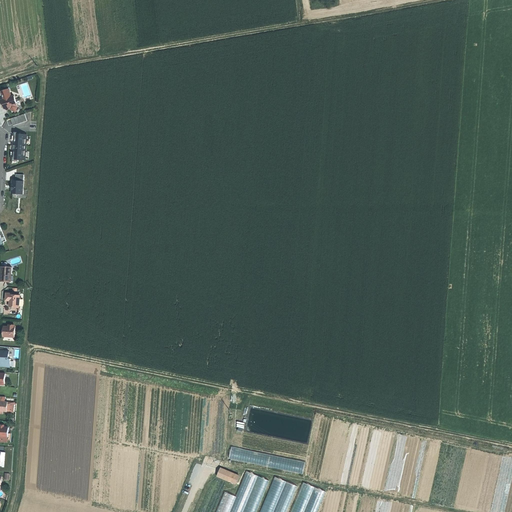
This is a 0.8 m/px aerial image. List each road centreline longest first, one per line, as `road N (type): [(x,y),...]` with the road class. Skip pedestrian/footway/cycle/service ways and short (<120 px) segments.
road 1 (track): [(6,511),(42,71)]
road 2 (track): [(183,511),(237,383),(511,445)]
road 3 (track): [(42,71),(435,0)]
